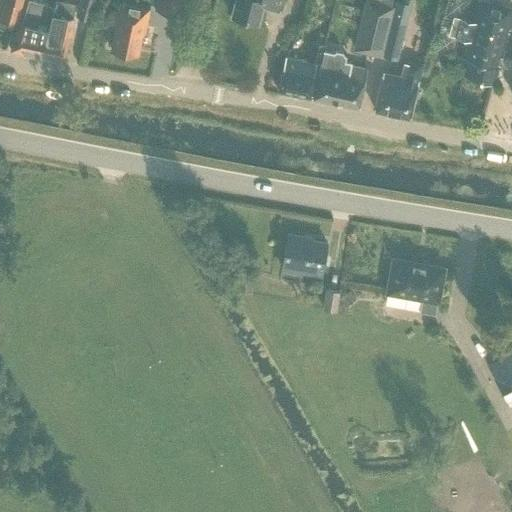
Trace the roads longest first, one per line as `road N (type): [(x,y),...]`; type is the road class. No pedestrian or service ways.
road 1 (tertiary): [(511,230),(0,137)]
road 2 (unclassified): [(511,148),(0,58)]
